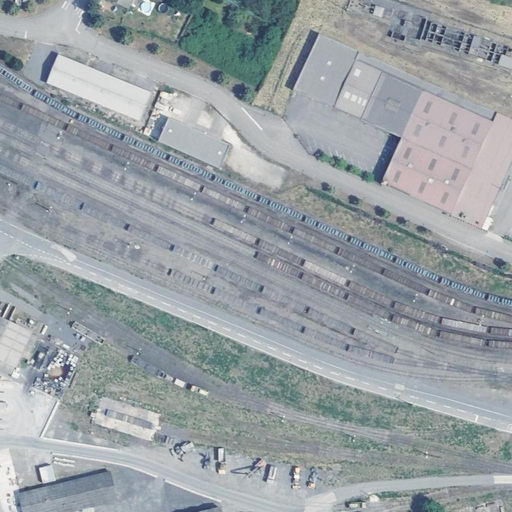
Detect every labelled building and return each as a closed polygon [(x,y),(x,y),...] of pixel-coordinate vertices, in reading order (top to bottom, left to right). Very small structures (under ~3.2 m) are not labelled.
[(112,0),(130,8),(133,0),(112,0)] [(439,205),(443,207),(485,117),(316,47),(294,92),(402,139),(381,186),(421,203),(439,205)] [(152,94),(59,55),(47,83),(140,122),(152,94)] [(511,56),(500,55),(498,65),(511,68),(511,56)] [(159,142),(220,169),(231,145),(170,117),(159,142)] [(443,207),(473,220),(511,136),(511,127),(485,117),(443,207)] [(32,331),(0,315),(0,358),(15,366),(32,331)] [(39,468),(43,484),(56,481),(52,465),(39,468)] [(59,511),(110,500),(104,474),(26,493),(29,511),(59,511)] [(260,511),(261,511),(257,511),(216,511),(213,499),(162,511),(260,511)]
